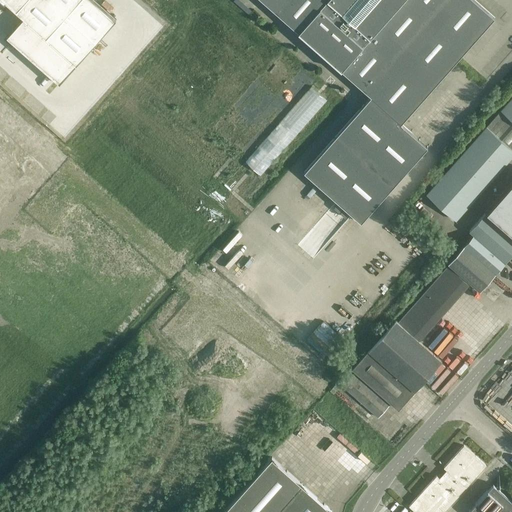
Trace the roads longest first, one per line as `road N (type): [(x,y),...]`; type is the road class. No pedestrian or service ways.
road 1 (unknown): [(348,247),(305,212),(293,179),(343,117),(350,90),(254,0)]
road 2 (unknown): [(511,56),(348,247)]
road 3 (unclassified): [(362,511),(454,399)]
road 4 (unknown): [(348,247),(297,296),(281,294),(242,259)]
